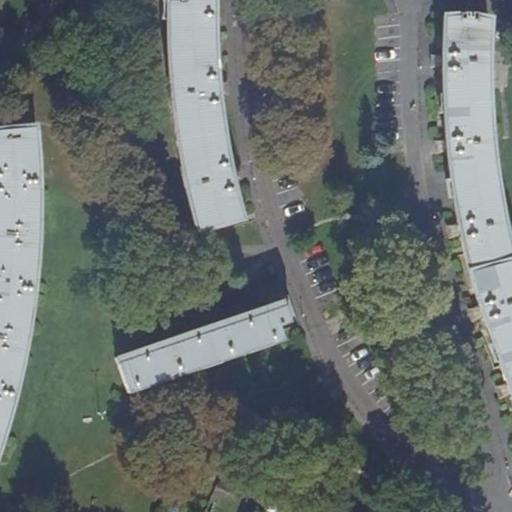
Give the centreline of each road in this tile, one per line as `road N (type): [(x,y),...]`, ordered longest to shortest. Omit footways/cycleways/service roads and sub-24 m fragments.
road 1 (residential): [(241,0),(241,80),(256,180),(325,360),(405,469),(464,511)]
road 2 (residential): [(499,511),(425,257),(412,157),(411,0)]
